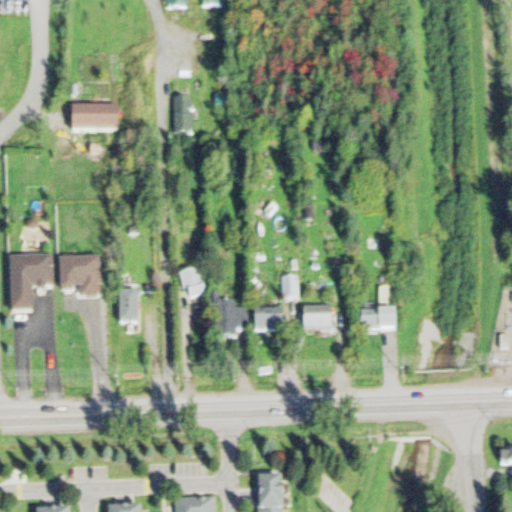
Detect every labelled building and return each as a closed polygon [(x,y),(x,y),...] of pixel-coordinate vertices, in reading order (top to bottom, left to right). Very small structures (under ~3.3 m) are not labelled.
[(192,9),(192,0),(174,0),(175,9),(192,9)] [(211,0),(211,8),(227,8),(226,0),(211,0)] [(197,136),(197,103),(180,103),(180,136),(197,136)] [(81,131),(126,131),(126,108),(81,108),(81,131)] [(16,263),(16,318),(37,317),(36,291),(57,291),(56,262),(16,263)] [(188,297),(208,297),(208,273),(188,273),(188,297)] [(300,300),(300,282),(290,282),(290,300),(300,300)] [(143,293),(125,293),(125,324),(143,324),(143,293)] [(81,320),(97,320),(97,300),(81,300),(81,320)] [(239,342),(239,332),(250,332),(251,314),(238,313),(238,307),(223,306),(223,300),(219,300),(217,342),(239,342)] [(335,311),(309,311),(309,333),(335,333),(335,311)] [(400,312),(367,312),(367,333),(400,333),(400,312)] [(260,334),(285,334),(285,315),(260,315),(260,334)] [(284,484),(265,484),(265,511),(293,511),(283,511),(284,484)]
